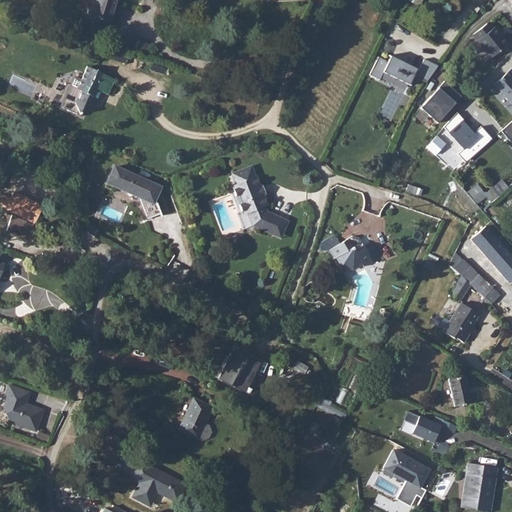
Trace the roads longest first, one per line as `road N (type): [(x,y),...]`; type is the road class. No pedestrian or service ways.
road 1 (residential): [(96,343),(44,486),(44,511)]
road 2 (unknown): [(0,159),(23,163),(47,183),(66,218),(107,253)]
road 3 (unknown): [(51,111),(134,147),(150,146),(165,125)]
road 4 (unknown): [(96,343),(212,380)]
